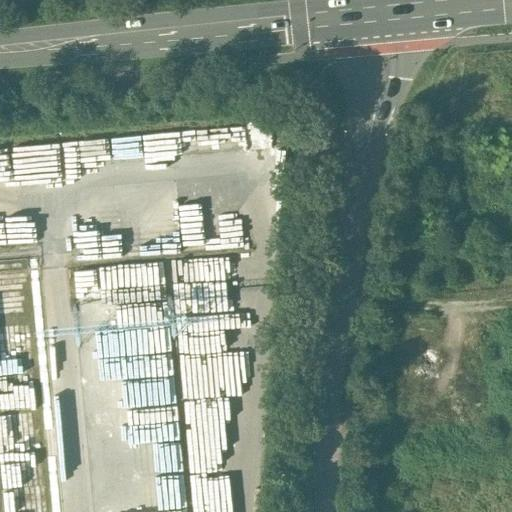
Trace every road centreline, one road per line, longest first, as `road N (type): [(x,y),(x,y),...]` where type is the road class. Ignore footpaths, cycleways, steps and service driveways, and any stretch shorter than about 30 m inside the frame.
road 1 (residential): [(393,14),(346,260),(315,511)]
road 2 (secondary): [(0,47),(393,14)]
